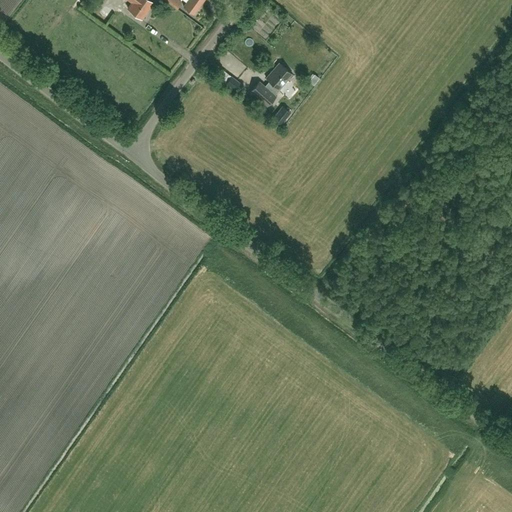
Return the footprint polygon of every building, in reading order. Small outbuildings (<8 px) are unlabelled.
[(151,0),(130,0),(132,1),(127,7),(141,17),(153,1),(151,0)] [(166,0),(177,8),(182,2),(179,0),(166,0)] [(186,0),(183,5),(194,13),(203,0),(186,0)] [(271,32),(284,16),(272,7),(259,23),(271,32)] [(274,94),(292,73),(279,62),(266,77),(269,80),(265,86),(259,81),(251,90),(267,105),(276,95),(274,94)] [(222,67),(217,75),(225,80),(229,72),(222,67)] [(231,76),(225,83),(235,91),(237,92),(243,85),(241,83),(231,76)] [(283,105),(280,108),(273,118),(281,124),(289,115),(291,112),(283,105)]
